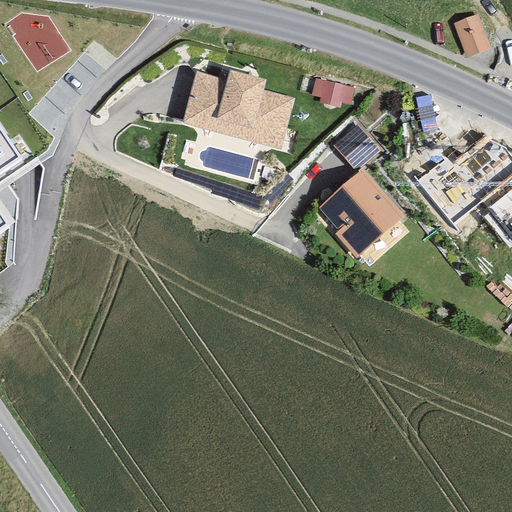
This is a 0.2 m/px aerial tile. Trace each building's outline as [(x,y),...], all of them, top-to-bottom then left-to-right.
[(479,16),(457,24),(469,58),(492,50),(479,16)] [(197,75),(185,125),(279,149),(292,100),(263,93),(264,86),(227,76),(225,82),(197,75)] [(356,85),(316,78),(313,96),(323,98),(322,104),(342,108),(343,104),(352,106),(356,85)] [(409,171),(454,231),(484,209),(509,241),(511,238),(511,132),(501,119),(456,153),(447,142),(409,171)] [(360,126),(335,145),(354,170),(379,151),(360,126)] [(0,231),(10,225),(0,210),(0,178),(24,163),(0,127),(0,231)] [(408,217),(372,168),(319,207),(355,256),(408,217)]
